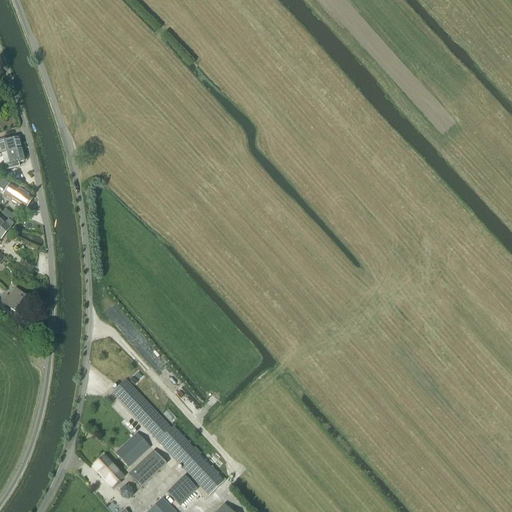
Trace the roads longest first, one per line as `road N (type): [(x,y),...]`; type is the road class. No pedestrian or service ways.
road 1 (unclassified): [(40,511),(65,461),(81,398),(89,283),(72,158),(16,0)]
road 2 (unclassified): [(0,506),(32,444),(45,395),(51,276),(35,168),(0,59)]
